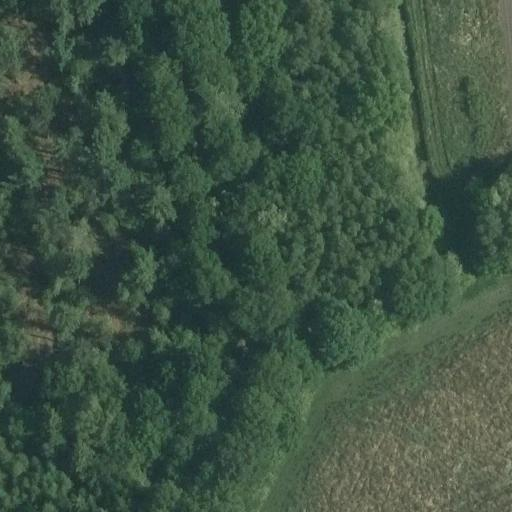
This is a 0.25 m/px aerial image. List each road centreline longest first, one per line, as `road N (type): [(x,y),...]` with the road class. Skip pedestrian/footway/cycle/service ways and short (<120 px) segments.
road 1 (track): [(254,354),(186,0)]
road 2 (track): [(254,354),(365,306),(511,216)]
road 3 (track): [(196,511),(254,354)]
road 4 (track): [(119,395),(254,354)]
road 5 (track): [(0,436),(119,395)]
